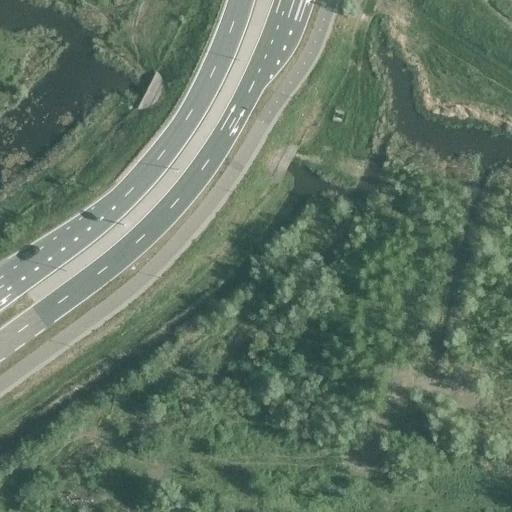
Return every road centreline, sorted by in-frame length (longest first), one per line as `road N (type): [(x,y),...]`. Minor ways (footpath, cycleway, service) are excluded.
road 1 (track): [(0,428),(199,291),(287,189),(281,179),(119,101),(69,149)]
road 2 (tertiary): [(0,345),(151,230),(252,96),(290,0)]
road 3 (tertiary): [(240,0),(187,124),(124,198),(0,289)]
road 4 (track): [(292,155),(149,82)]
